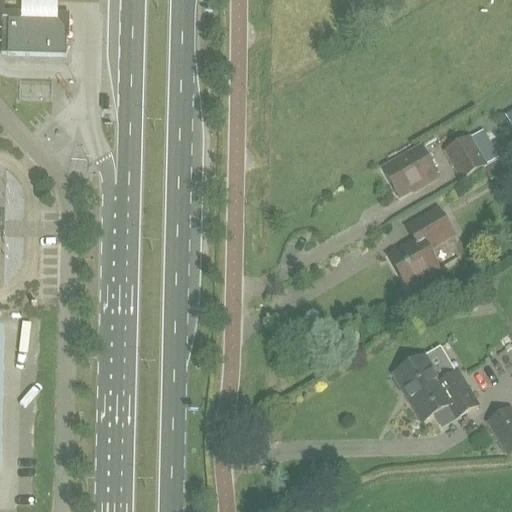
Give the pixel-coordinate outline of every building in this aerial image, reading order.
[(3,0),(0,0),(0,20),(2,21),(2,56),(8,57),(7,57),(67,59),(67,42),(66,42),(66,31),(58,22),(22,21),(22,20),(3,20),(3,0)] [(498,142),(510,159),(511,157),(511,134),(511,133),(498,142)] [(485,169),(469,141),(446,155),(462,182),(484,170),(485,169)] [(420,150),(383,171),(399,200),(421,188),(422,190),(438,181),(420,150)] [(485,169),(484,170),(488,177),(502,168),(498,161),(485,169)] [(407,291),(439,272),(429,254),(453,239),(437,213),(407,232),(415,245),(389,261),(407,291)] [(426,359),(395,378),(423,426),(448,411),(455,423),(478,409),(459,377),(456,379),(441,387),(426,359)] [(511,457),(511,413),(489,426),(509,459),(511,457)]
